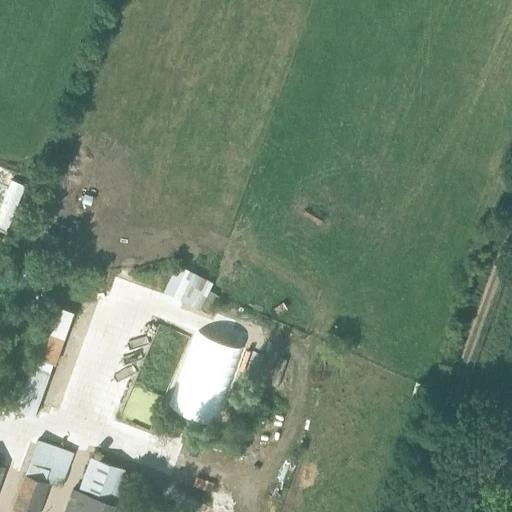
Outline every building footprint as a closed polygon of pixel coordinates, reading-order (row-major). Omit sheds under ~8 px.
[(13,178),(0,211),(0,222),(9,226),(26,183),(13,178)] [(177,268),(167,290),(198,306),(211,314),(219,296),(209,290),(210,285),(177,268)] [(54,304),(35,357),(56,365),(75,312),(54,304)] [(34,417),(51,372),(33,365),(16,410),(34,417)] [(511,412),(502,440),(511,443),(511,412)] [(13,508),(23,511),(53,511),(74,452),(38,439),(13,508)] [(79,489),(73,487),(64,511),(113,511),(117,503),(130,469),(91,455),(79,489)]
